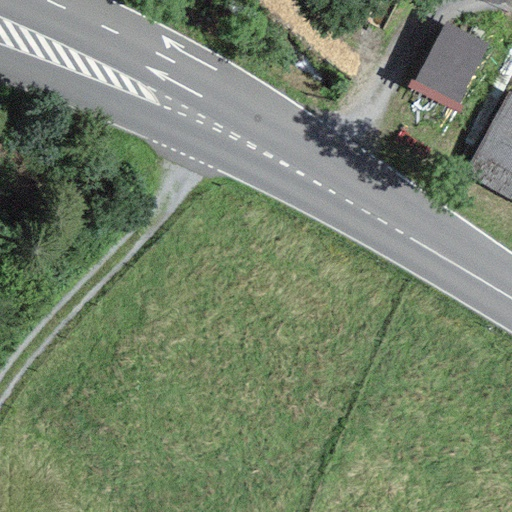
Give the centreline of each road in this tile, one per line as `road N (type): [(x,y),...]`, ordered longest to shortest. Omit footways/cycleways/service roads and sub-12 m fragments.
road 1 (secondary): [(511,289),(189,98),(0,7)]
road 2 (track): [(172,89),(0,408)]
